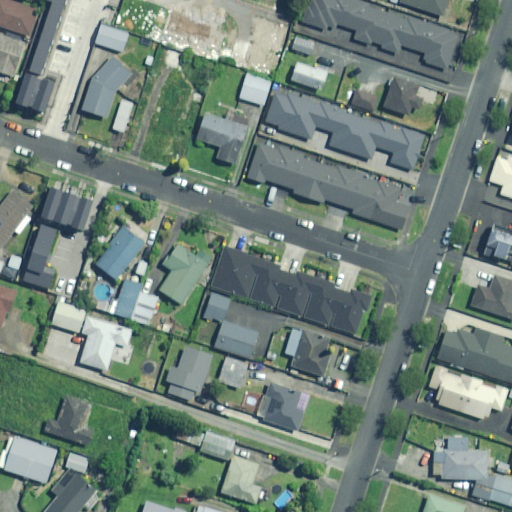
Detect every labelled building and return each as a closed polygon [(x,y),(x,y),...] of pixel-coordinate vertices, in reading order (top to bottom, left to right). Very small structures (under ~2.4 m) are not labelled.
[(38,11),(3,0),(0,0),(0,26),(29,37),(38,11)] [(64,78),(40,69),(64,0),(43,0),(7,99),(51,114),(64,78)] [(354,39),(372,44),(372,43),(381,46),(381,47),(399,53),(402,44),(426,52),(423,60),(450,68),(461,35),(392,13),(353,0),(315,0),(307,26),(328,32),(329,29),(335,31),(337,25),(341,26),(357,32),(354,39)] [(401,0),(401,3),(443,17),(449,0),(401,0)] [(224,22),(172,4),(163,34),(222,54),(228,36),(221,33),(224,22)] [(268,16),(255,12),(248,35),(240,32),(232,59),(267,69),(280,25),(267,21),(268,16)] [(157,25),(146,20),(142,32),(152,36),(157,25)] [(129,35),(102,25),(96,43),(123,52),(129,35)] [(25,43),(0,35),(0,72),(14,77),(25,43)] [(315,43),(294,37),(290,49),(311,55),(315,43)] [(184,51),(164,46),(159,64),(179,69),(184,51)] [(132,73),(111,55),(96,75),(83,110),(105,118),(117,92),(132,73)] [(327,73),(297,63),(291,80),(321,91),(327,73)] [(271,82),(247,75),(240,98),(264,105),(271,82)] [(419,86),(393,78),(383,107),(409,116),(412,108),(420,110),(424,99),(416,97),(419,86)] [(205,94),(165,80),(149,126),(177,136),(190,100),(202,104),(205,94)] [(425,138),(276,91),(266,124),(280,128),(279,131),(311,141),(315,128),(334,134),(330,148),(372,161),(376,148),(395,154),(391,165),(414,172),(425,138)] [(378,97),(356,91),(352,105),(374,111),(378,97)] [(134,104),(122,100),(113,129),(124,133),(134,104)] [(247,128),(206,115),(198,140),(221,147),(218,159),(236,165),(247,128)] [(341,170),(259,142),(247,178),(265,184),(266,180),(296,190),(294,193),(324,203),(325,200),(354,210),(353,214),(403,230),(410,208),(396,204),(402,188),(342,168),(341,170)] [(511,157),(500,154),(491,181),(504,186),(501,194),(511,197),(511,157)] [(34,205),(13,190),(0,208),(0,248),(2,250),(15,232),(20,235),(31,219),(27,216),(34,205)] [(90,219),(46,204),(41,219),(52,223),(45,247),(70,255),(76,237),(83,239),(90,219)] [(145,244),(124,228),(96,265),(117,281),(145,244)] [(511,234),(494,229),(486,252),(511,261),(511,234)] [(196,257),(178,244),(164,265),(173,271),(160,290),(181,305),(212,258),(201,251),(196,257)] [(281,267),(226,248),(214,286),(356,335),(369,296),(351,290),(349,294),(334,288),(335,285),(297,272),(296,276),(279,271),(281,267)] [(22,259),(12,256),(6,275),(16,278),(22,259)] [(80,269),(64,264),(58,281),(74,286),(80,269)] [(511,281),(495,276),(491,290),(477,285),(470,305),(511,319),(511,281)] [(142,286),(126,281),(119,302),(109,298),(105,311),(149,326),(158,298),(140,292),(142,286)] [(17,291),(0,285),(0,329),(5,314),(9,315),(17,291)] [(232,300),(211,293),(204,315),(225,322),(232,300)] [(79,333),(84,316),(86,312),(59,304),(53,325),(79,333)] [(84,316),(79,333),(89,336),(81,363),(107,371),(116,344),(128,347),(133,331),(84,316)] [(260,334),(225,323),(216,348),(252,360),(260,334)] [(511,340),(478,329),(475,336),(458,330),(457,335),(447,332),(438,358),(511,382),(511,347),(509,347),(511,340)] [(329,340),(304,332),(293,367),(324,376),(331,352),(326,351),(329,340)] [(213,357),(186,347),(181,360),(175,358),(167,381),(172,383),(169,393),(192,401),(195,391),(200,393),(213,357)] [(248,365),(226,358),(219,382),(241,389),(248,365)] [(440,401),(439,404),(483,419),(484,416),(488,418),(492,408),(501,411),(508,390),(462,375),(460,378),(447,373),(448,369),(437,365),(430,387),(440,390),(437,400),(440,401)] [(301,393),(271,383),(267,396),(264,395),(256,418),(298,432),(305,411),(296,408),(301,393)] [(92,406),(66,398),(58,422),(50,419),(46,432),(89,445),(94,429),(85,426),(92,406)] [(235,442),(207,434),(201,452),(229,461),(235,442)] [(57,451),(11,436),(6,451),(4,450),(0,461),(0,468),(46,484),(57,451)] [(489,453),(468,451),(469,439),(446,438),(445,450),(437,449),(436,475),(443,475),(443,478),(487,481),(489,453)] [(89,460),(71,453),(66,466),(84,473),(89,460)] [(259,466),(234,458),(222,493),(256,504),(261,488),(252,485),(259,466)] [(79,511),(97,491),(71,469),(51,491),(58,497),(45,511),(79,511)] [(511,481),(497,477),(494,489),(476,484),(472,495),(511,506),(511,481)] [(462,511),(464,507),(429,496),(423,511),(462,511)] [(173,510),(147,502),(143,511),(186,511),(174,508),(173,510)]
